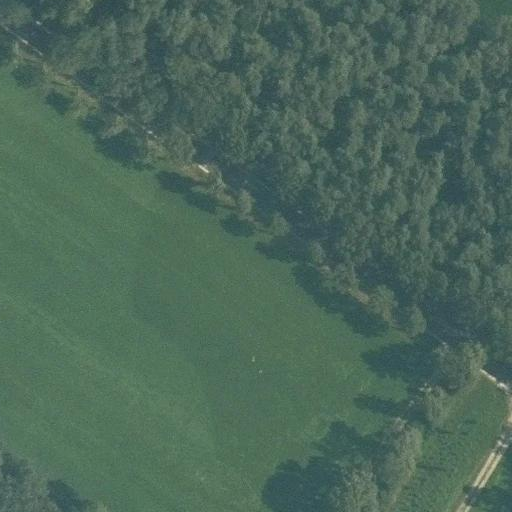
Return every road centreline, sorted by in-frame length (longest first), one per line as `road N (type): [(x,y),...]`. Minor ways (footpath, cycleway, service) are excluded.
road 1 (tertiary): [(454,340),(0,11)]
road 2 (unclassified): [(329,511),(454,340)]
